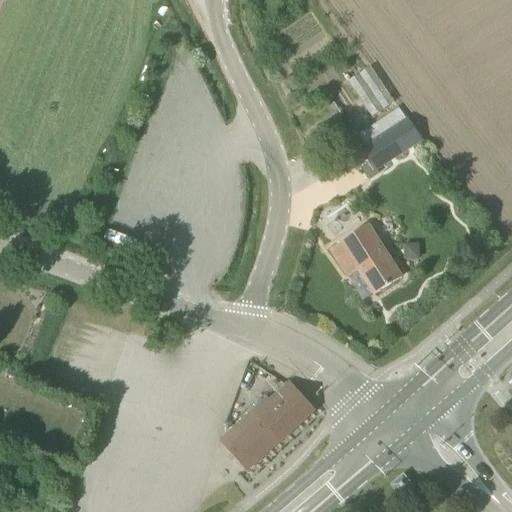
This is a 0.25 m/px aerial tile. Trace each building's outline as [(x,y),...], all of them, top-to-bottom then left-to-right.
[(373,114),(395,101),(374,66),(352,78),(373,114)] [(350,94),(338,101),(353,127),(365,120),(350,94)] [(319,146),(348,130),(341,115),(311,131),(319,146)] [(408,119),(363,149),(377,170),(422,140),(408,119)] [(369,226),(331,251),(347,277),(359,270),(374,295),(402,277),(383,246),(369,226)] [(418,245),(405,245),(406,259),(419,259),(418,245)] [(315,410),(314,409),(295,388),(293,391),(287,385),(270,401),(267,398),(221,440),(228,449),(247,470),(315,410)] [(393,485),(401,495),(412,486),(404,476),(393,485)]
